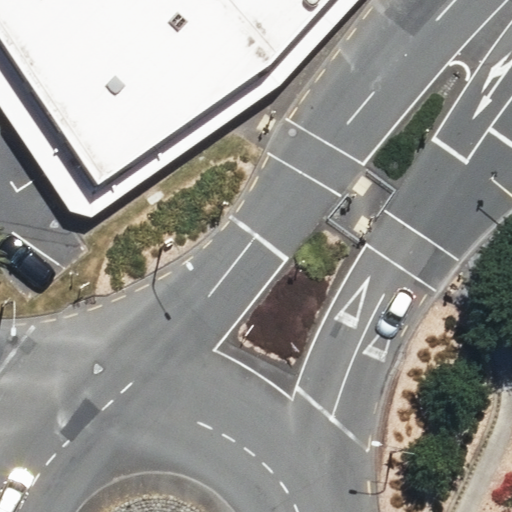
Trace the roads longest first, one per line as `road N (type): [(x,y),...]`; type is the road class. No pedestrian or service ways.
road 1 (secondary): [(120,416),(190,304),(314,156),(467,0)]
road 2 (secondary): [(511,92),(405,251),(300,510)]
road 3 (secondary): [(120,416),(197,421),(241,439),(277,470),(300,510)]
